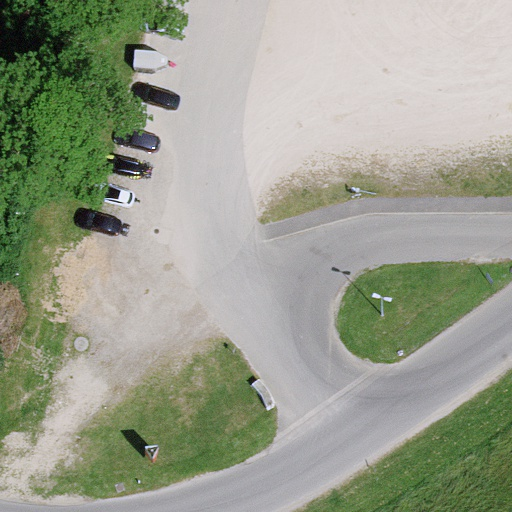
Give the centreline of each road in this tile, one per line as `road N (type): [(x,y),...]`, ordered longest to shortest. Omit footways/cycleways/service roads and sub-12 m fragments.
road 1 (unclassified): [(251,291),(196,214),(227,0)]
road 2 (unclassified): [(511,237),(381,238),(251,291)]
road 3 (unclassified): [(511,318),(356,432)]
road 4 (unclassified): [(356,432),(247,492),(189,511)]
road 5 (unclassified): [(356,432),(251,291)]
